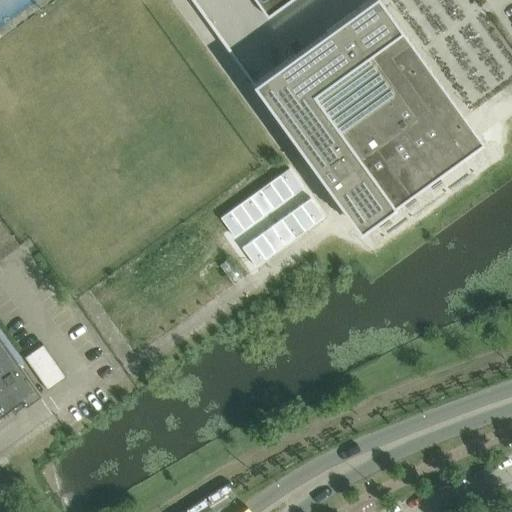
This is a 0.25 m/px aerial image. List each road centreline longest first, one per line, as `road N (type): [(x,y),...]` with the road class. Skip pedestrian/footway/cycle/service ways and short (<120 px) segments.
road 1 (secondary): [(511,390),(378,440),(253,511)]
road 2 (unknown): [(0,454),(91,366),(77,330),(24,258)]
road 3 (secondary): [(300,511),(389,458),(511,413)]
